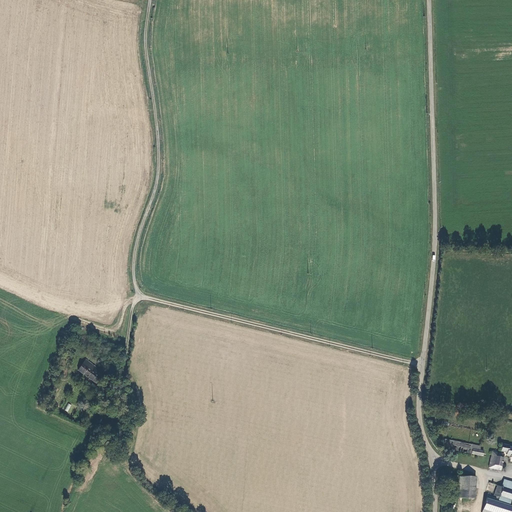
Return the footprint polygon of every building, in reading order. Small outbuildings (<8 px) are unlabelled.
[(102,373),(87,361),(78,371),(94,384),(96,381),(99,384),(102,380),(99,377),(102,373)] [(107,428),(100,425),(97,430),(104,433),(107,428)] [(479,446),(467,443),(444,439),(443,448),(482,456),(483,450),(479,449),(479,446)] [(511,447),(507,446),(507,445),(502,444),(500,451),(506,452),(506,455),(511,456),(510,461),(511,461),(511,447)] [(491,451),(488,467),(489,468),(489,469),(491,470),(492,468),(501,470),(504,455),(502,453),(491,451)] [(475,476),(459,476),(458,499),(474,499),(475,476)] [(503,480),(501,487),(509,489),(511,482),(503,480)] [(509,489),(501,487),(497,486),(494,495),(496,496),(496,498),(486,496),(481,511),(510,511),(511,508),(511,507),(509,506),(510,500),(511,500),(511,495),(511,482),(509,489)]
